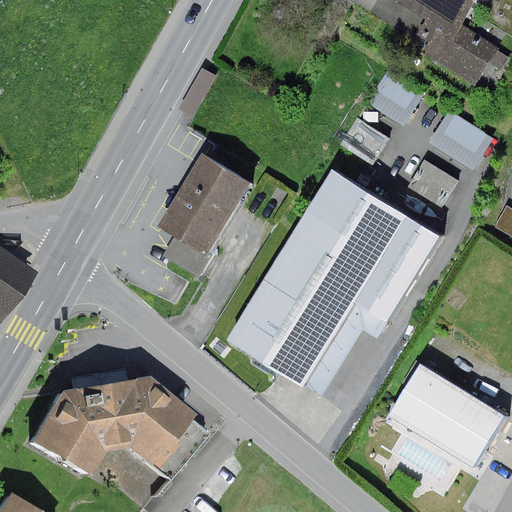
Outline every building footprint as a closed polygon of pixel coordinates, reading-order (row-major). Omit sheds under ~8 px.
[(478,0),(398,0),(429,19),(419,35),(431,42),(424,53),(475,85),(498,49),(462,26),(478,0)] [(216,77),(205,70),(182,110),(193,116),(216,77)] [(388,72),(368,103),(404,126),(424,95),(388,72)] [(450,111),(430,142),(474,169),(493,139),(450,111)] [(361,119),(343,143),(373,164),(390,139),(361,119)] [(252,183),(203,154),(159,230),(174,238),(207,258),(252,183)] [(426,161),(410,186),(442,206),(458,181),(426,161)] [(440,235),(333,171),(229,342),(303,386),(303,387),(355,301),(389,321),(440,235)] [(511,209),(507,207),(495,228),(511,237),(511,209)] [(207,258),(174,238),(164,255),(200,276),(210,259),(207,258)] [(0,307),(22,274),(0,259),(0,307)] [(355,301),(303,386),(322,398),(363,330),(378,339),(389,321),(355,301)] [(499,417),(415,364),(381,418),(465,471),(499,417)] [(70,392),(61,394),(31,442),(89,475),(102,452),(126,448),(165,482),(206,434),(190,420),(194,415),(146,377),(127,381),(125,369),(72,378),(75,391),(70,392)] [(32,511),(7,495),(0,505),(0,511),(32,511)]
